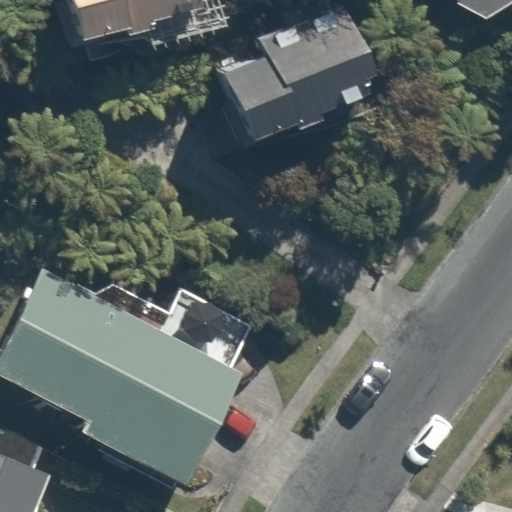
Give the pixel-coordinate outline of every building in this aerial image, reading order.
[(156,42),(238,16),(232,0),(76,0),(88,35),(148,15),(156,42)] [(397,89),(358,0),(322,0),(200,54),(245,156),(397,89)] [(511,0),(454,0),(479,33),(511,8),(511,0)] [(52,260),(0,363),(0,364),(87,408),(77,427),(188,482),(266,327),(178,283),(162,315),(52,260)] [(0,511),(32,511),(53,462),(0,439),(0,511)]
